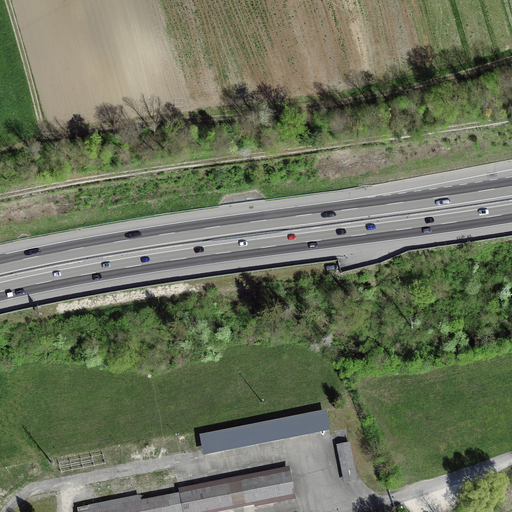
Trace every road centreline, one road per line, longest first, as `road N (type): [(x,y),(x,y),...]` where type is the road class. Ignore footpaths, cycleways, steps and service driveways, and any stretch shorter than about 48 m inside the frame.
road 1 (motorway): [(511,185),(0,264)]
road 2 (unknown): [(0,196),(511,118)]
road 3 (motorway): [(0,291),(511,213)]
road 4 (track): [(511,57),(342,101),(47,136)]
road 5 (track): [(47,136),(7,0)]
road 6 (unclassified): [(392,500),(511,457)]
